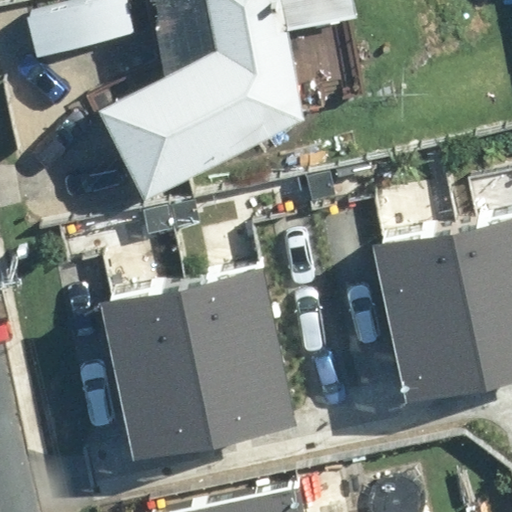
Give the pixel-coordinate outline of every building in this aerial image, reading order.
[(208,0),(213,27),(97,80),(143,174),(302,97),(284,10),(281,0),(208,0)] [(281,0),(284,10),(331,0),(281,0)] [(511,187),(459,197),(488,359),(511,354),(511,187)] [(459,197),(383,211),(412,373),(488,359),(459,197)] [(271,237),(192,251),(222,413),(301,399),(271,237)] [(192,251),(117,264),(146,426),(222,413),(192,251)] [(319,511),(304,453),(155,490),(160,511),(319,511)]
